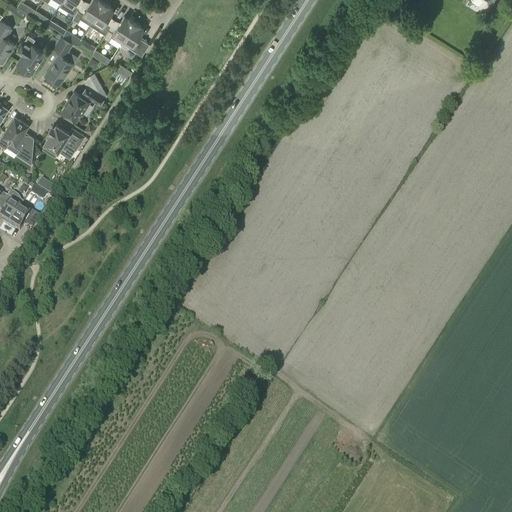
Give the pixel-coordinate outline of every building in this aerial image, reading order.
[(76,12),(83,2),(80,0),(62,0),(63,0),(59,6),(74,16),(76,12)] [(80,19),(90,25),(93,20),(104,2),(100,0),(91,0),(89,5),(83,2),(76,12),(74,16),(72,18),(78,22),(80,19)] [(20,1),(17,7),(23,11),(27,5),(20,1)] [(104,2),(93,20),(90,25),(105,35),(114,21),(108,18),(114,10),(109,7),(110,6),(104,2)] [(10,3),(7,8),(13,12),(17,7),(16,6),(10,3)] [(114,21),(105,35),(103,38),(109,41),(112,37),(121,43),(135,22),(129,18),(128,19),(124,16),(119,24),(114,21)] [(10,49),(14,44),(6,39),(6,36),(11,28),(1,21),(0,21),(0,60),(2,62),(7,55),(8,55),(11,51),(10,49)] [(140,25),(135,22),(121,43),(122,43),(122,46),(127,49),(130,49),(142,56),(149,44),(139,37),(144,29),(140,26),(140,25)] [(54,31),(62,36),(66,29),(58,25),(54,31)] [(63,36),(77,44),(81,39),(66,30),(63,36)] [(18,65),(31,73),(36,65),(37,66),(40,61),(39,60),(44,52),(32,44),(35,39),(28,35),(23,42),(17,51),(24,55),(18,65)] [(72,43),(60,36),(53,47),(60,51),(65,55),(66,54),(69,49),(72,43)] [(91,53),(94,48),(89,44),(86,50),(91,53)] [(60,78),(63,80),(73,63),(68,60),(70,56),(66,54),(65,55),(60,51),(59,54),(58,54),(53,62),(54,63),(51,67),(50,66),(44,76),(49,78),(49,80),(53,83),(55,82),(57,84),(60,78)] [(104,97),(87,85),(80,95),(75,92),(70,99),(70,100),(68,104),(67,104),(62,112),(76,121),(90,98),(100,104),(104,97)] [(15,146),(16,145),(21,148),(17,154),(30,163),(31,162),(33,138),(28,135),(27,136),(23,133),(28,126),(15,117),(0,139),(0,143),(6,147),(9,142),(15,146)] [(55,156),(58,151),(67,137),(73,142),(70,147),(75,150),(81,141),(84,136),(72,128),(69,133),(68,132),(56,124),(55,126),(53,125),(49,131),(51,132),(45,142),(46,143),(43,148),(55,156)] [(84,131),(91,135),(96,129),(91,126),(87,127),(84,131)] [(50,185),(45,191),(50,195),(55,188),(50,185)] [(34,187),(31,192),(36,195),(39,190),(34,187)] [(4,220),(3,222),(9,226),(20,208),(24,202),(23,202),(23,203),(21,201),(19,198),(17,196),(11,192),(11,191),(7,196),(0,207),(0,208),(1,207),(5,210),(1,217),(4,220)] [(30,214),(20,208),(9,226),(14,230),(16,227),(20,230),(24,222),(32,227),(40,216),(32,210),(30,214)]
